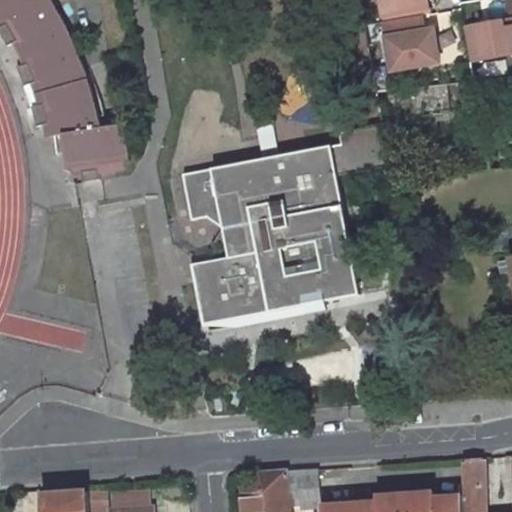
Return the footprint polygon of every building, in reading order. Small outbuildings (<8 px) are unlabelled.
[(0,0),(0,12),(1,14),(7,24),(4,26),(9,34),(4,37),(9,46),(17,42),(28,63),(23,65),(27,74),(22,77),(26,86),(35,82),(40,92),(44,104),(39,105),(41,116),(36,117),(38,127),(49,124),(52,136),(64,134),(68,170),(72,172),(73,175),(83,173),(98,170),(126,165),(127,163),(130,160),(126,124),(102,127),(97,104),(89,79),(71,33),(51,0),(0,0)] [(382,0),(386,22),(423,15),(430,14),(427,0),(382,0)] [(432,48),(429,31),(426,31),(423,15),(386,22),(385,22),(392,71),(440,63),(437,47),(432,48)] [(511,55),(511,20),(491,24),(491,26),(484,27),(484,25),(466,28),(472,62),(511,55)] [(4,26),(0,27),(0,31),(4,37),(9,34),(4,26)] [(437,47),(435,30),(429,31),(432,48),(437,47)] [(27,74),(23,65),(18,67),(22,77),(27,74)] [(511,77),(378,91),(384,121),(501,108),(511,107),(511,77)] [(40,92),(35,82),(26,86),(33,107),(39,105),(44,104),(40,92)] [(244,164),(185,175),(194,219),(208,216),(234,234),(238,256),(233,264),(203,270),(197,279),(206,324),(272,311),(269,296),(291,292),(294,307),(306,304),(308,313),(328,309),(327,300),(360,294),(343,202),(351,201),(349,193),(342,195),(339,180),(338,176),(392,165),(390,154),(384,124),(340,133),(342,145),(280,157),(274,122),(259,125),(266,159),(269,174),(248,178),(244,164)] [(511,141),(390,154),(392,165),(395,181),(511,169),(511,141)] [(269,174),(266,159),(244,164),(248,178),(269,174)] [(84,183),(100,180),(98,170),(83,173),(84,183)] [(342,195),(349,193),(347,179),(339,180),(342,195)] [(410,229),(425,226),(417,190),(402,193),(410,229)] [(506,291),(511,290),(511,260),(501,262),(506,291)] [(269,296),(272,311),(294,307),(291,292),(269,296)] [(485,511),(484,458),(464,459),(464,511),(485,511)] [(323,500),(319,470),(261,475),(245,493),(246,511),(290,511),(290,507),(288,492),(301,491),(302,503),(323,500)] [(152,508),(151,489),(113,491),(115,510),(152,508)] [(45,498),(46,511),(91,511),(90,491),(45,495),(44,490),(39,490),(40,498),(45,498)] [(302,503),(301,491),(288,492),(290,507),(303,506),(302,503)] [(24,509),(23,492),(7,493),(9,511),(24,509)] [(109,492),(91,493),(92,508),(109,507),(109,492)] [(464,511),(464,496),(436,498),(436,492),(378,497),(379,502),(365,503),(365,498),(337,500),(337,505),(323,506),(323,511),(464,511)] [(323,506),(323,500),(302,503),(303,506),(303,509),(323,506)]
